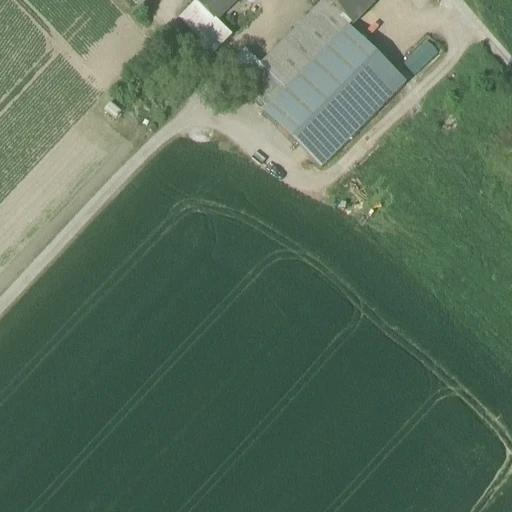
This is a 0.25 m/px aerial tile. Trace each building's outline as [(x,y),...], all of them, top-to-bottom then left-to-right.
[(129,0),(140,9),(148,1),(146,0),(129,0)] [(200,0),(180,22),(213,56),(230,38),(216,24),(240,0),(200,0)] [(374,5),(368,0),(319,0),(323,3),(350,30),(374,5)] [(323,3),(259,67),(285,94),(347,32),(350,30),(323,3)] [(347,32),(285,94),(267,112),(264,115),(319,170),(403,87),(347,32)] [(425,45),(401,63),(412,78),(436,60),(425,45)] [(227,71),(267,112),(285,94),(259,67),(246,54),(227,71)]
